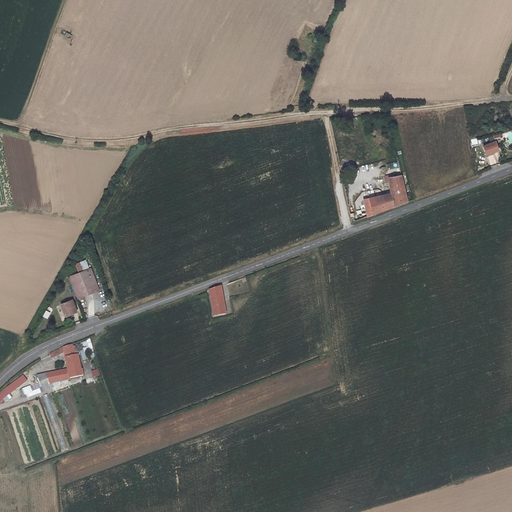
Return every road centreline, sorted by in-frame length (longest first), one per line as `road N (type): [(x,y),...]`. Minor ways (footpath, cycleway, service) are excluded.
road 1 (tertiary): [(0,378),(54,340),(511,168)]
road 2 (track): [(511,98),(298,114),(124,139),(81,140),(0,121)]
road 3 (track): [(327,112),(348,231)]
